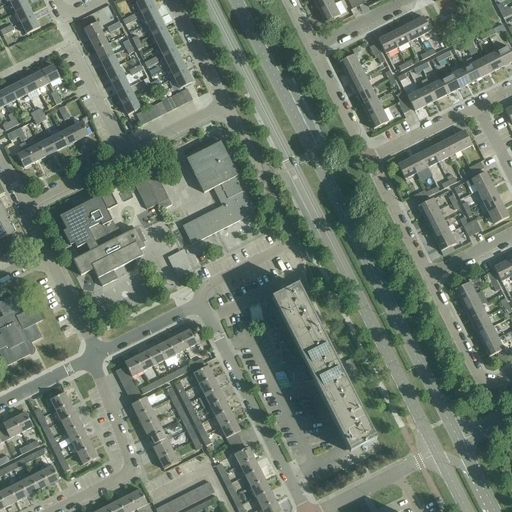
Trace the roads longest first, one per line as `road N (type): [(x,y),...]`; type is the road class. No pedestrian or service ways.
road 1 (secondary): [(208,0),(436,454)]
road 2 (secondary): [(459,441),(234,0)]
road 3 (residential): [(196,307),(202,289),(295,243),(224,106)]
road 4 (residential): [(306,511),(210,319),(196,307)]
road 5 (residential): [(51,511),(130,469),(93,358)]
road 6 (residential): [(511,370),(486,379),(473,373),(426,276)]
road 7 (residential): [(317,511),(436,454)]
road 8 (residential): [(426,276),(368,162)]
road 9 (residential): [(368,162),(312,49)]
road 10 (residential): [(368,162),(477,107)]
road 11 (residential): [(125,154),(70,45)]
